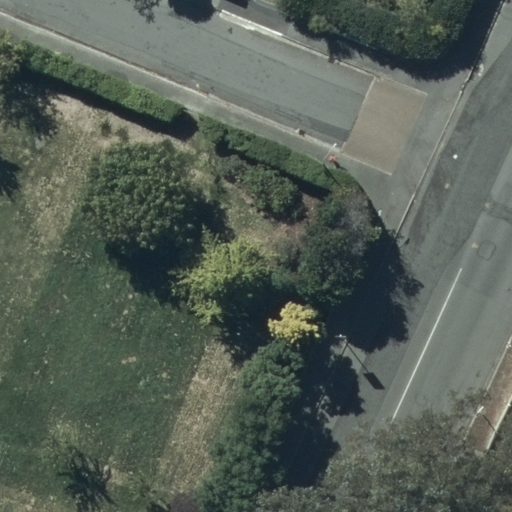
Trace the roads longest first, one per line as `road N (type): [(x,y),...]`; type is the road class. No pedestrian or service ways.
road 1 (residential): [(78,0),(505,173)]
road 2 (tertiary): [(505,173),(349,511)]
